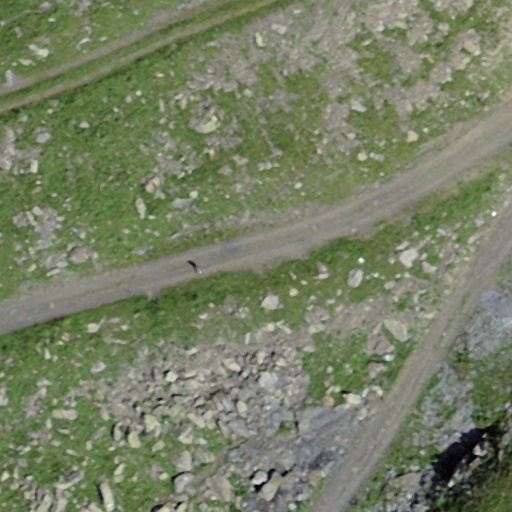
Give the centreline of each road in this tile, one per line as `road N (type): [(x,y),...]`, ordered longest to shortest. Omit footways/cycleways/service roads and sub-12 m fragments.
road 1 (track): [(0,325),(511,119)]
road 2 (track): [(322,511),(511,212)]
road 3 (track): [(266,0),(113,74),(0,106)]
